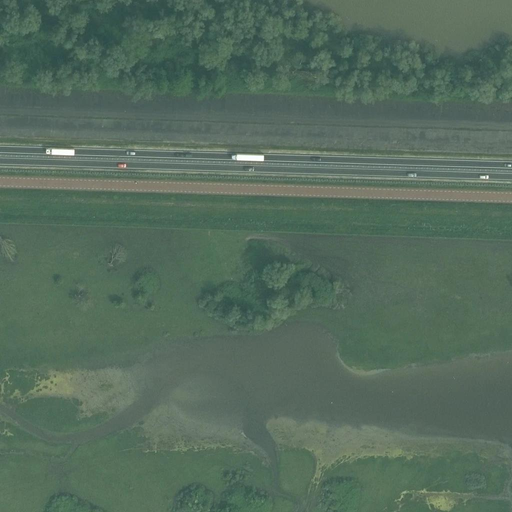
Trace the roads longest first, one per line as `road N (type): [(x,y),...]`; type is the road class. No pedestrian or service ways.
road 1 (trunk): [(511,167),(0,151)]
road 2 (trunk): [(0,161),(511,177)]
road 3 (tertiary): [(511,197),(0,182)]
